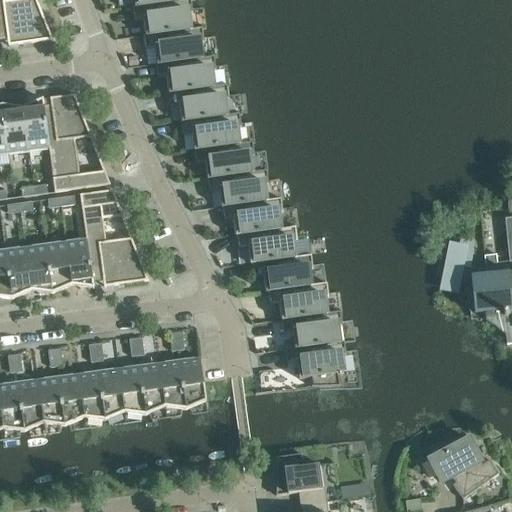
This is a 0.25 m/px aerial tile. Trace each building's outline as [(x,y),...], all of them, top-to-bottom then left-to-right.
[(0,0),(0,41),(17,39),(18,46),(52,41),(36,0),(26,0),(10,2),(9,0),(0,0)] [(132,8),(132,10),(191,1),(191,0),(179,2),(179,0),(133,0),(135,8),(132,8)] [(144,37),(144,38),(203,30),(202,29),(190,31),(188,15),(193,14),(191,1),(132,10),(134,22),(144,20),(146,36),(144,37)] [(155,65),(156,67),(214,59),(214,58),(202,59),(200,44),(204,43),(203,30),(144,38),(145,50),(155,49),(157,65),(155,65)] [(168,94),(168,95),(227,87),(227,86),(213,88),(211,72),(216,72),(214,59),(156,67),(157,79),(167,78),(169,94),(168,94)] [(181,122),(181,124),(240,116),(240,115),(226,117),(224,101),(229,100),(227,87),(168,95),(170,108),(179,106),(182,122),(181,122)] [(42,101),(49,150),(55,194),(110,187),(110,185),(109,185),(107,185),(106,175),(105,173),(80,177),(75,141),(91,138),(75,96),(50,100),(51,107),(44,108),(43,101),(43,100),(42,101)] [(43,151),(49,150),(42,101),(23,109),(29,153),(43,151)] [(0,157),(9,156),(2,106),(0,107),(0,157)] [(23,153),(29,153),(23,109),(2,106),(9,156),(23,154),(23,153)] [(194,151),(194,153),(253,144),(253,143),(239,145),(237,129),(241,129),(240,116),(181,124),(183,136),(192,135),(194,151)] [(205,163),(208,181),(267,173),(267,172),(252,174),(250,158),(255,157),(253,144),(194,153),(196,165),(205,163)] [(219,192),(222,210),(281,201),(281,200),(266,202),(264,186),(269,186),(267,173),(208,181),(210,193),(219,192)] [(46,186),(33,188),(34,197),(48,195),(46,186)] [(34,197),(33,188),(21,189),(22,198),(34,197)] [(80,196),(86,240),(93,290),(94,290),(94,289),(93,282),(113,280),(114,287),(148,282),(132,240),(131,240),(106,243),(103,220),(123,217),(117,204),(114,204),(113,194),(113,192),(80,196)] [(73,197),(59,199),(60,208),(74,206),(73,197)] [(60,208),(59,199),(48,201),(49,210),(60,208)] [(234,220),(236,237),(296,229),(295,228),(280,230),(278,214),(283,214),(281,201),(222,210),(224,221),(234,220)] [(32,203),(19,205),(20,214),(34,212),(32,203)] [(20,214),(19,205),(7,206),(8,215),(20,214)] [(248,248),(250,266),(311,258),(311,256),(295,259),(293,243),(297,242),(296,229),(236,237),(236,238),(237,238),(238,250),(248,248)] [(66,243),(72,287),(93,290),(86,240),(80,241),(66,243)] [(449,245),(443,278),(459,281),(462,266),(470,268),(472,243),(461,241),(460,247),(449,245)] [(60,243),(46,245),(53,295),(72,287),(66,243),(60,244),(60,243)] [(32,248),(26,249),(32,292),(53,295),(46,245),(31,247),(32,248)] [(20,249),(5,251),(12,301),(32,292),(26,249),(20,250),(20,249)] [(0,298),(12,301),(5,251),(0,251),(0,298)] [(496,255),(484,257),(485,265),(497,264),(496,255)] [(264,277),(266,294),(327,286),(327,284),(311,287),(308,271),(313,270),(311,258),(250,266),(253,266),(254,278),(264,277)] [(474,315),(485,314),(486,322),(489,324),(505,337),(506,347),(511,346),(511,274),(494,276),(469,278),(474,315)] [(281,321),(281,322),(340,314),(340,313),(326,315),(324,299),(329,298),(327,286),(266,294),(266,295),(268,294),(270,306),(279,305),(282,321),(281,321)] [(285,350),(285,352),(344,344),(344,343),(339,343),(337,328),(342,327),(340,314),(281,322),(283,334),(293,333),(295,349),(285,350)] [(169,335),(170,344),(183,342),(182,334),(169,335)] [(129,341),(130,350),(143,348),(142,339),(129,341)] [(183,342),(170,344),(172,353),(185,351),(183,342)] [(344,344),(285,352),(287,364),(297,363),(299,381),(312,379),(313,387),(312,387),(312,389),(340,388),(340,386),(339,386),(337,375),(344,375),(341,357),(346,357),(344,344)] [(88,346),(90,355),(103,353),(101,345),(88,346)] [(143,348),(130,350),(131,358),(144,357),(143,348)] [(48,352),(49,361),(62,359),(61,350),(48,352)] [(103,353),(90,355),(91,364),(104,362),(103,353)] [(8,357),(9,366),(22,364),(21,356),(8,357)] [(62,359),(49,361),(50,369),(63,368),(62,359)] [(194,360),(179,362),(186,411),(207,403),(207,402),(206,402),(201,359),(194,360)] [(165,364),(159,365),(165,408),(165,409),(186,411),(179,362),(165,364)] [(22,364),(9,366),(10,375),(23,373),(22,364)] [(154,365),(139,367),(146,417),(165,409),(165,408),(159,365),(154,366),(154,365)] [(124,370),(119,370),(125,414),(146,417),(139,367),(124,369),(124,370)] [(113,371),(98,373),(105,422),(125,414),(119,370),(113,371)] [(84,375),(78,376),(84,420),(105,422),(98,373),(84,375)] [(73,376),(58,378),(65,428),(84,420),(78,376),(73,377),(73,376)] [(43,381),(38,381),(44,425),(65,428),(58,378),(43,380),(43,381)] [(32,382),(18,384),(24,433),(44,425),(38,381),(32,382)] [(3,386),(0,386),(0,404),(4,431),(24,433),(18,384),(3,386)] [(428,461),(436,475),(437,475),(442,484),(452,479),(456,485),(453,487),(463,501),(499,475),(490,461),(482,466),(480,463),(481,463),(469,440),(436,458),(436,457),(428,461)] [(299,494),(300,506),(327,503),(325,489),(323,490),(319,465),(303,468),(302,456),(277,459),(276,497),(299,494)] [(420,501),(406,503),(406,511),(410,511),(421,510),(420,501)] [(328,511),(327,503),(300,506),(301,511),(328,511)]
